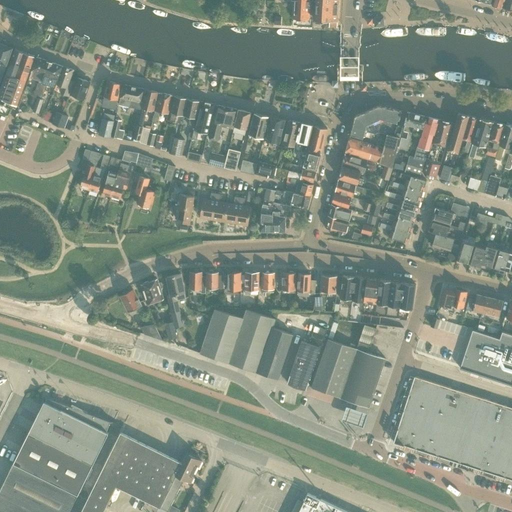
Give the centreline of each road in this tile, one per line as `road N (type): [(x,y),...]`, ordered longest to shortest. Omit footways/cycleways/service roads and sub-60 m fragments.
road 1 (unclassified): [(392,511),(28,373)]
road 2 (unclassified): [(371,451),(284,416),(231,374),(56,322)]
road 3 (residential): [(341,124),(100,71)]
road 4 (residential): [(412,266),(183,258)]
road 5 (residential): [(511,115),(459,101),(348,98)]
road 6 (residential): [(183,258),(103,286),(64,308),(56,322)]
road 7 (residential): [(310,245),(213,248),(183,258)]
road 8 (residential): [(310,245),(341,124)]
